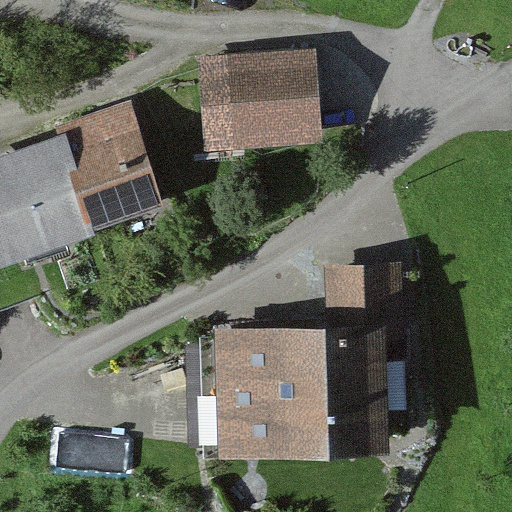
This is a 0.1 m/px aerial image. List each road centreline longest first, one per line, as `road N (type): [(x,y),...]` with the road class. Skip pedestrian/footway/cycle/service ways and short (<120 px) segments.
road 1 (unclassified): [(0,422),(386,174),(435,110),(511,79)]
road 2 (track): [(216,37),(158,74),(83,104),(0,120)]
